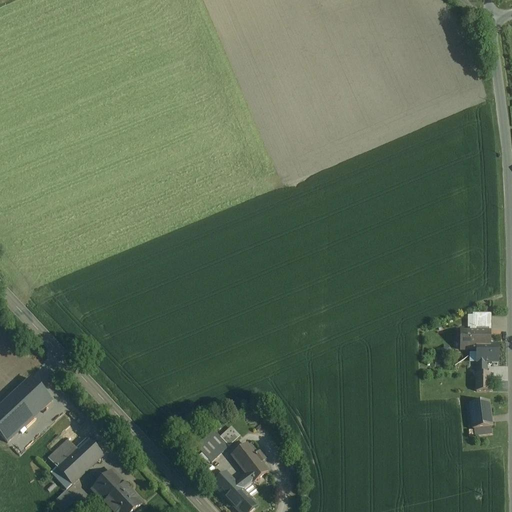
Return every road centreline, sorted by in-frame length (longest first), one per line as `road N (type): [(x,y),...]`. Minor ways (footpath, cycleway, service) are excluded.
road 1 (tertiary): [(208,511),(0,291)]
road 2 (unclassified): [(491,19),(511,228)]
